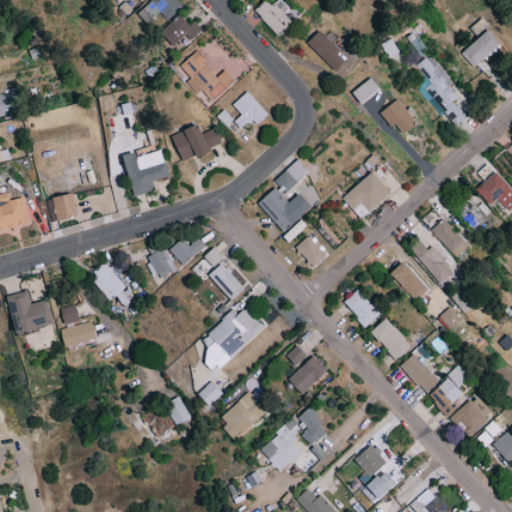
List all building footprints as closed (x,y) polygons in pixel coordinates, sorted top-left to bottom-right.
[(183,6),(177,0),(151,0),(138,13),(147,23),(160,11),(168,20),(183,6)] [(277,0),(272,5),(267,0),(264,0),(254,10),(279,35),(293,21),(282,9),(285,6),(279,0),(277,0)] [(173,45),(186,34),(190,39),(202,30),(196,21),(190,26),(182,14),(161,29),(173,45)] [(500,43),(488,29),(461,53),(473,67),(500,43)] [(328,38),(318,30),(306,44),(336,70),(344,61),(337,54),(341,50),(328,38)] [(235,81),(225,70),(218,76),(197,51),(180,65),(190,78),(186,82),(196,93),(201,89),(211,101),(235,81)] [(429,84),(426,87),(453,126),(466,117),(454,100),(460,96),(431,54),(416,64),(429,84)] [(352,92),(361,103),(380,87),(371,77),(352,92)] [(241,130),(252,120),(256,125),(268,114),(246,91),(232,104),(241,114),(233,121),(241,130)] [(0,93),(0,114),(15,113),(13,92),(0,93)] [(417,124),(399,99),(380,112),(391,127),(396,124),(404,134),(417,124)] [(173,134),(182,161),(210,151),(209,147),(222,142),(216,128),(201,133),(199,125),(173,134)] [(135,196),(155,190),(153,181),(169,176),(161,149),(136,156),(135,152),(123,155),(135,196)] [(308,171),(297,160),(274,181),(285,193),(308,171)] [(392,195),(374,171),(342,196),(359,218),(367,212),(368,212),(392,195)] [(507,211),(511,206),(511,188),(496,171),(476,189),(490,205),(496,199),(507,211)] [(312,206),(299,193),(290,203),(275,187),(257,204),(284,232),(312,206)] [(0,230),(29,226),(25,197),(10,199),(9,193),(0,193),(0,230)] [(52,197),(56,220),(77,215),(73,193),(52,197)] [(468,246),(443,218),(430,230),(456,257),(468,246)] [(284,237),(290,242),(306,224),(301,219),(284,237)] [(321,247),(309,234),(295,247),(313,267),(326,254),(320,248),(321,247)] [(185,265),(205,245),(197,238),(190,246),(182,238),(169,251),(185,265)] [(454,262),(440,240),(426,249),(421,241),(412,246),(437,284),(452,273),(448,266),(454,262)] [(204,256),(214,267),(224,257),(214,246),(204,256)] [(145,256),(153,278),(169,272),(161,250),(145,256)] [(426,291),(406,261),(391,271),(411,301),(426,291)] [(90,275),(111,298),(115,295),(125,306),(135,297),(103,263),(90,275)] [(223,263),(209,274),(231,301),(245,289),(223,263)] [(381,313),(358,288),(344,302),(366,327),(381,313)] [(54,324),(48,299),(31,303),(28,290),(7,296),(16,333),(54,324)] [(439,316),(449,328),(464,316),(453,303),(439,316)] [(62,323),(78,322),(78,305),(61,306),(62,323)] [(264,326),(247,307),(239,314),(234,310),(201,340),(211,351),(202,359),(214,372),(264,326)] [(371,332),(397,360),(413,346),(388,317),(371,332)] [(65,348),(97,341),(92,321),(60,329),(65,348)] [(286,355),(295,365),(306,355),(297,345),(286,355)] [(423,393),(437,382),(416,353),(401,364),(423,393)] [(313,354),(288,380),(303,394),(328,368),(313,354)] [(457,387),(468,378),(459,367),(427,393),(446,416),(457,406),(454,402),(463,394),(457,387)] [(198,393),(209,405),(223,392),(211,381),(198,393)] [(235,440),(268,411),(258,401),(249,391),(221,417),(227,423),(223,427),(235,440)] [(452,417),(469,435),(492,413),(475,395),(452,417)] [(175,426),(190,418),(179,396),(164,403),(175,426)] [(152,438),(173,428),(162,405),(141,414),(152,438)] [(301,433),(310,445),(328,432),(309,408),(296,418),(306,430),(301,433)] [(280,472),(300,454),(291,444),(297,439),(289,430),(297,422),(293,418),(259,448),(280,472)] [(511,456),(511,436),(507,431),(492,443),(507,461),(511,456)] [(354,459),(364,470),(358,475),(376,498),(387,489),(374,473),(386,463),(372,445),(354,459)] [(423,507),(417,511),(448,511),(430,487),(416,497),(423,507)] [(308,511),(335,511),(320,495),(317,498),(307,488),(296,499),(308,511)]
